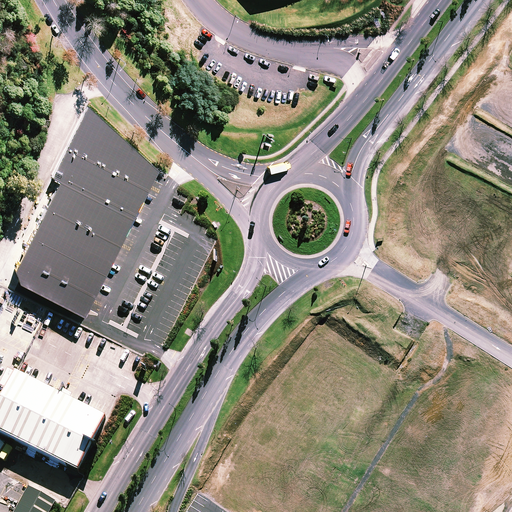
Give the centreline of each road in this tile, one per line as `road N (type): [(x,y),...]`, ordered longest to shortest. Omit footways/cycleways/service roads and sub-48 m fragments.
road 1 (secondary): [(103,511),(187,367),(249,280),(260,235)]
road 2 (secondary): [(312,268),(241,336),(134,511)]
road 3 (residential): [(53,0),(147,118),(193,158),(263,198)]
road 4 (secondary): [(475,0),(364,144),(344,192)]
road 5 (secondary): [(291,176),(360,105),(440,0)]
road 6 (unknown): [(228,26),(215,53),(229,68),(263,83),(299,80)]
